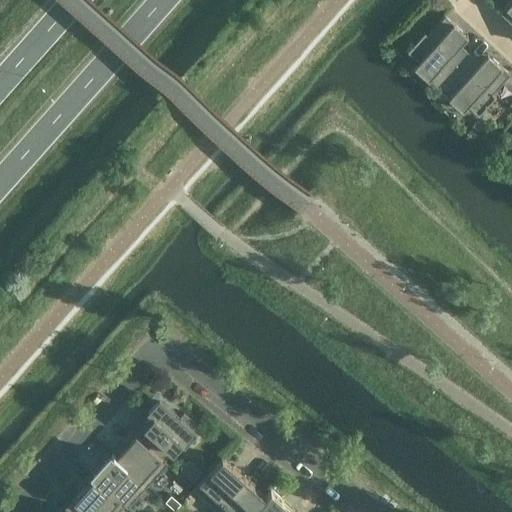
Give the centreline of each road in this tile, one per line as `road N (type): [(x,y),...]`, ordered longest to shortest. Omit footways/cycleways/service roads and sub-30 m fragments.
road 1 (residential): [(377,511),(178,354),(157,350)]
road 2 (trunk): [(0,185),(165,0)]
road 3 (residential): [(5,511),(138,359),(157,350)]
